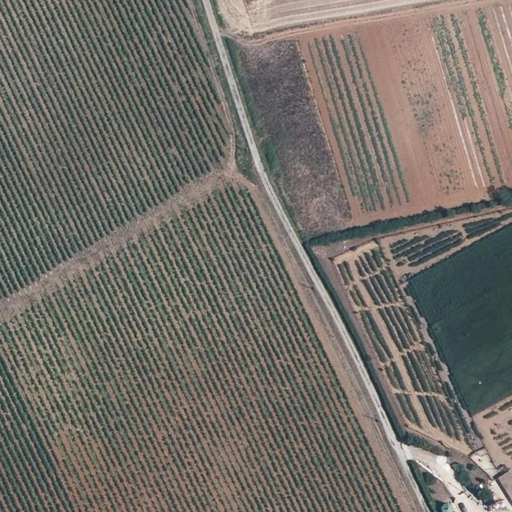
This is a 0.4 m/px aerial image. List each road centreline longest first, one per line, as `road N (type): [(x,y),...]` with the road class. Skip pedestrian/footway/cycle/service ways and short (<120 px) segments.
road 1 (unclassified): [(402,460),(256,160),(210,0)]
road 2 (track): [(0,321),(256,160)]
